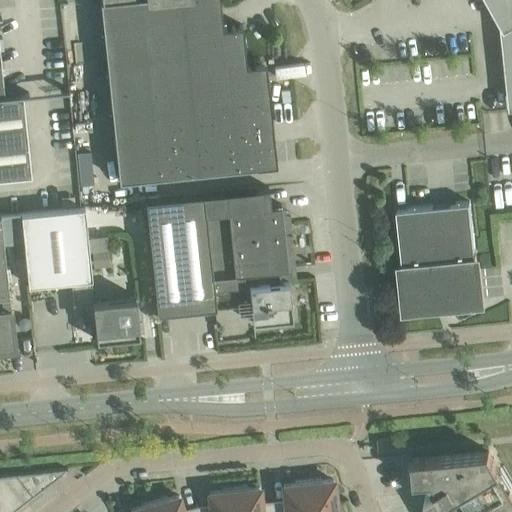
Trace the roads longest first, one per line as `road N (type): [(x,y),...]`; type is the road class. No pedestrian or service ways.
road 1 (residential): [(370,511),(347,455),(322,444),(113,470),(55,511)]
road 2 (unclassified): [(338,162),(358,373)]
road 3 (unclassified): [(153,401),(269,408),(360,397)]
road 4 (unclassified): [(358,373),(153,401)]
road 5 (unclassified): [(309,0),(323,32),(338,162)]
road 6 (unclassified): [(0,417),(153,401)]
road 7 (unclassified): [(511,362),(358,373)]
road 8 (unclassified): [(360,397),(465,388),(511,375)]
road 9 (unclassified): [(338,162),(479,144)]
